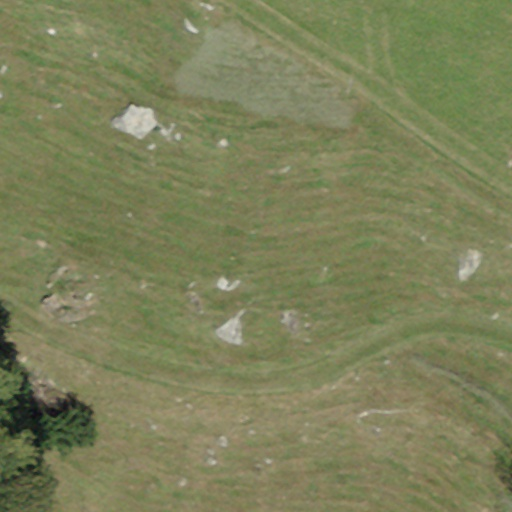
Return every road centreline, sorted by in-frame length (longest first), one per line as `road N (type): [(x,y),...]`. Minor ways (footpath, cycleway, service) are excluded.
road 1 (track): [(0,305),(154,370),(267,385),(460,318),(511,339)]
road 2 (track): [(511,173),(235,0)]
